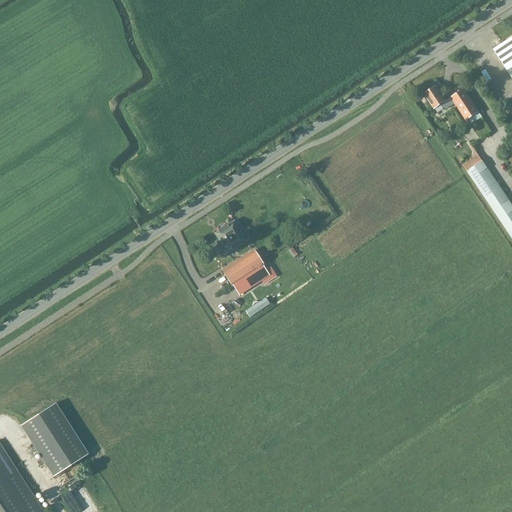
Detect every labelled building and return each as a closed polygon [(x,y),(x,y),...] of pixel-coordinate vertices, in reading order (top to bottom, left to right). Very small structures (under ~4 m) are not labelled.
[(511,36),(493,49),(511,78),(511,36)] [(454,104),(450,98),(446,101),(436,87),(424,94),(434,109),(441,105),(443,108),(447,109),(454,104)] [(450,98),(454,104),(466,121),(469,119),(472,124),(482,117),(479,112),(464,89),(450,98)] [(497,159),(491,162),(497,172),(502,170),(497,159)] [(511,205),(483,162),(467,172),(511,239),(511,205)] [(219,230),(214,234),(218,240),(214,242),(219,249),(222,247),(227,255),(248,241),(247,241),(250,239),(245,232),(243,234),(234,221),(225,226),(221,226),(219,230)] [(268,277),(261,265),(253,252),(222,272),(231,287),(233,286),(239,296),(268,277)] [(53,476),(88,454),(54,402),(20,424),(53,476)] [(0,511),(43,511),(0,444),(0,511)]
